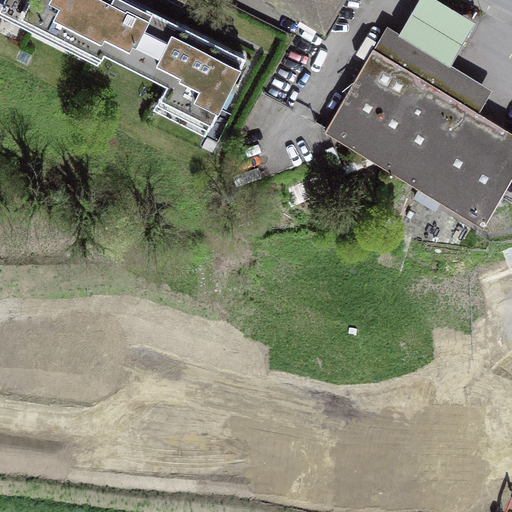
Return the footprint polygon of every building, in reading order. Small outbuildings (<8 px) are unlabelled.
[(244,55),(130,0),(7,0),(1,12),(188,103),(180,118),(207,131),(244,55)] [(280,0),(323,25),(338,0),(280,0)] [(475,20),(441,0),(417,0),(398,32),(450,63),(475,20)] [(511,128),(447,90),(373,46),(324,128),(380,161),(483,221),(511,171),(511,128)] [(511,344),(501,367),(511,376),(511,344)]
